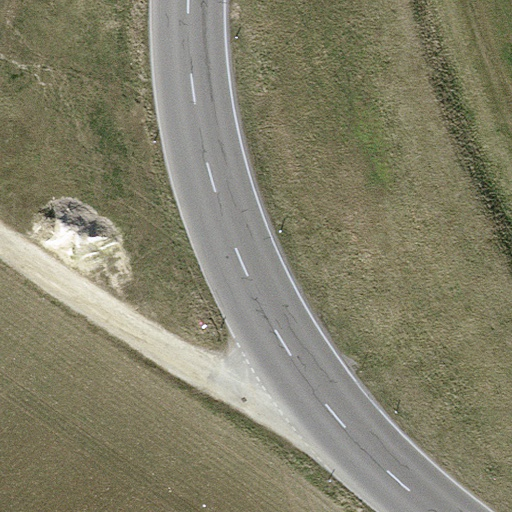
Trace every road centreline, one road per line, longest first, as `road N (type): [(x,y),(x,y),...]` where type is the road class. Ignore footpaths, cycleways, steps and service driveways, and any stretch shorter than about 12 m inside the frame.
road 1 (primary): [(440,511),(322,397),(255,280),(208,155),(192,58),(193,0)]
road 2 (track): [(322,397),(283,398),(227,381),(0,237)]
road 3 (track): [(454,0),(511,152)]
